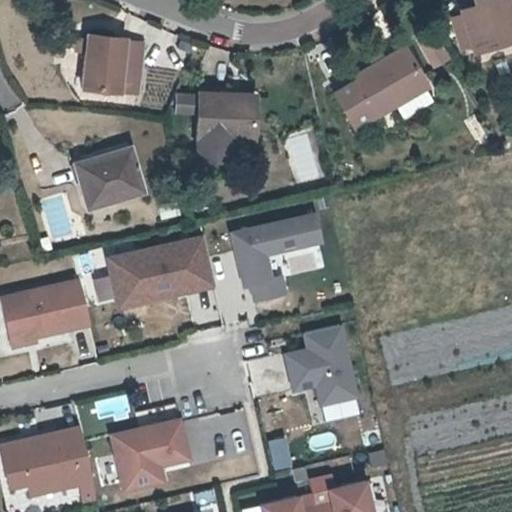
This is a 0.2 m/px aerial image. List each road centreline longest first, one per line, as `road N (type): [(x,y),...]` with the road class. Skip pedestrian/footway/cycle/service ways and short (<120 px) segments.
road 1 (residential): [(0,402),(168,364),(219,371)]
road 2 (residential): [(351,0),(288,30),(243,32),(151,0)]
